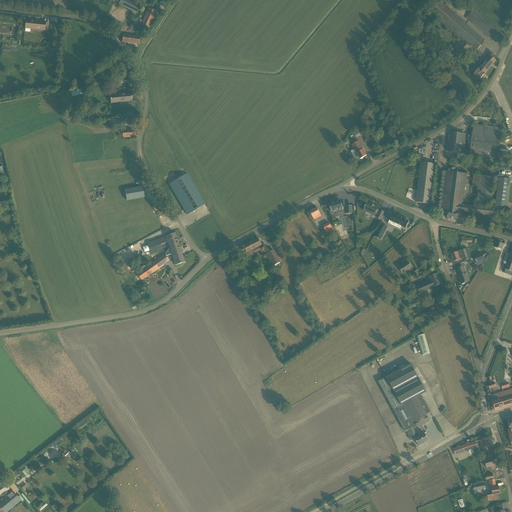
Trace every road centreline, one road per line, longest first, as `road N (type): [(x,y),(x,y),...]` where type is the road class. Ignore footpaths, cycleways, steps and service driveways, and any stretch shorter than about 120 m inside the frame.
road 1 (unclassified): [(205,264),(140,158),(146,99),(131,57),(80,19),(0,8)]
road 2 (unclassified): [(344,187),(466,115),(495,79),(511,37)]
road 3 (unclassified): [(0,334),(155,307),(205,264)]
road 4 (tertiary): [(329,511),(485,424)]
road 5 (unclassified): [(481,371),(433,218)]
road 6 (unclassified): [(205,264),(344,187)]
